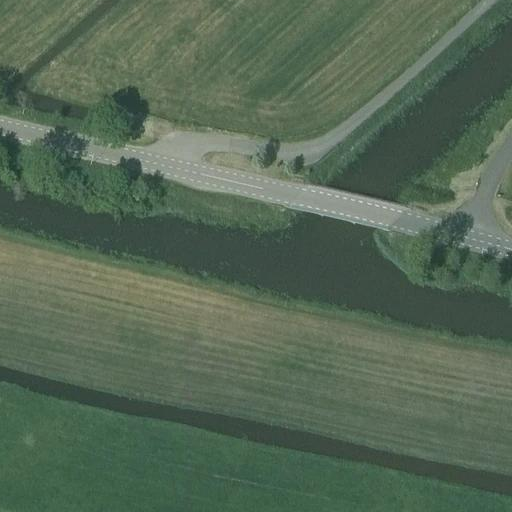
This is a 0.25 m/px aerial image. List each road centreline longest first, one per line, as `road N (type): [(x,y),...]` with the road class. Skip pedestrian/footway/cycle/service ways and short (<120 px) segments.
road 1 (unclassified): [(177,173),(184,155),(204,145),(299,157),(325,148),(491,0)]
road 2 (tertiary): [(511,248),(177,173)]
road 3 (tertiary): [(177,173),(0,129)]
